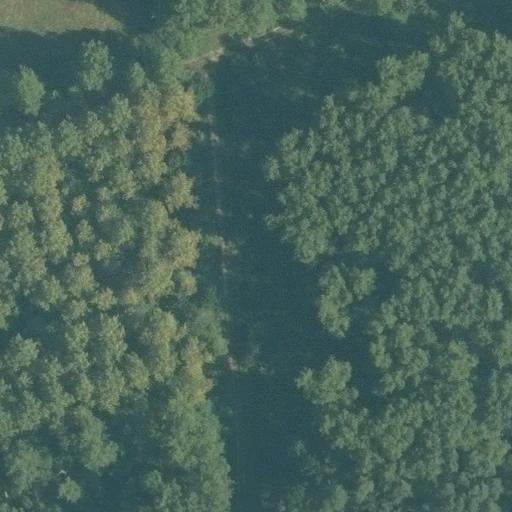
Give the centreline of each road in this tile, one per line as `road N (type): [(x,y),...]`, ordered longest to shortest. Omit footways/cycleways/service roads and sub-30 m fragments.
road 1 (track): [(212,55),(230,511)]
road 2 (track): [(0,132),(212,55)]
road 3 (track): [(212,55),(370,0)]
